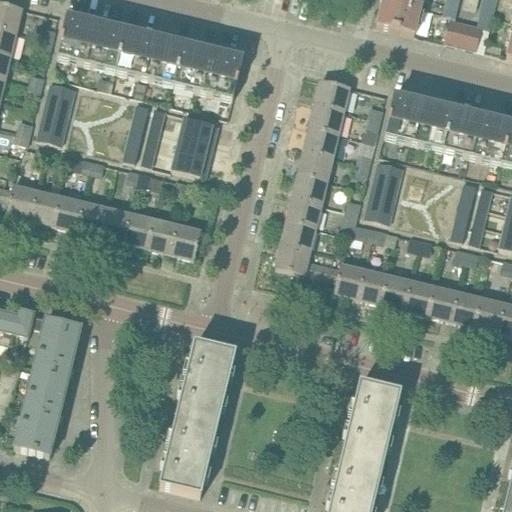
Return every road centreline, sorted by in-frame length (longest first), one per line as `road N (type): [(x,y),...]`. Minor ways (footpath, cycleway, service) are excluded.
road 1 (residential): [(511,403),(213,330)]
road 2 (residential): [(213,330),(285,33)]
road 3 (residential): [(511,87),(285,33)]
road 4 (residential): [(103,495),(103,304)]
road 5 (residential): [(285,33),(148,0)]
